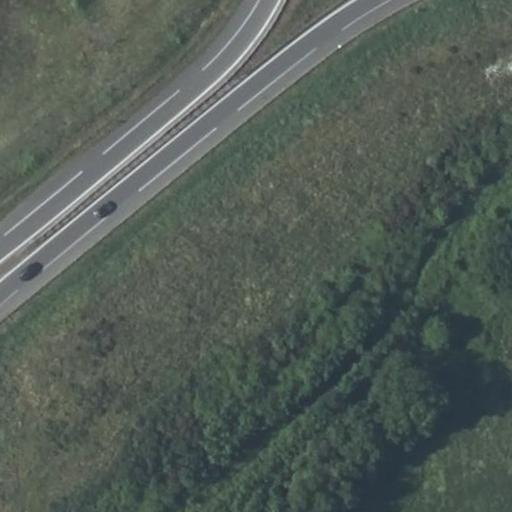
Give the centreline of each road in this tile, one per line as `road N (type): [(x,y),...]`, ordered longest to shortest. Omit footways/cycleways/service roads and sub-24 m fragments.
road 1 (trunk): [(0,290),(325,30),(374,0)]
road 2 (trunk): [(266,0),(218,63),(0,246)]
